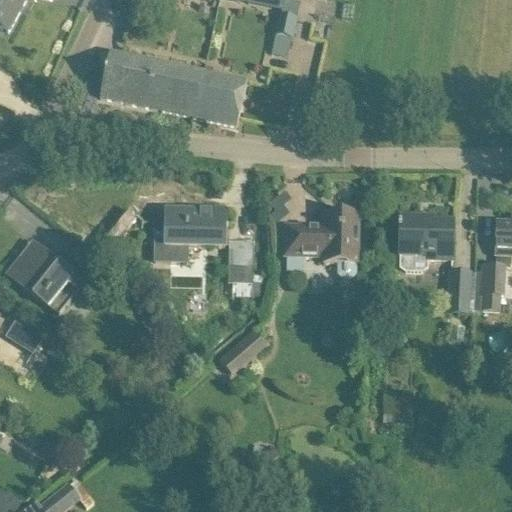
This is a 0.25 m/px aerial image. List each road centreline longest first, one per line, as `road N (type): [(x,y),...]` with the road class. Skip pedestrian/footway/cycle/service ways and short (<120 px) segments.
road 1 (tertiary): [(45,142),(134,138),(286,154),(511,156)]
road 2 (unclassified): [(45,142),(97,0)]
